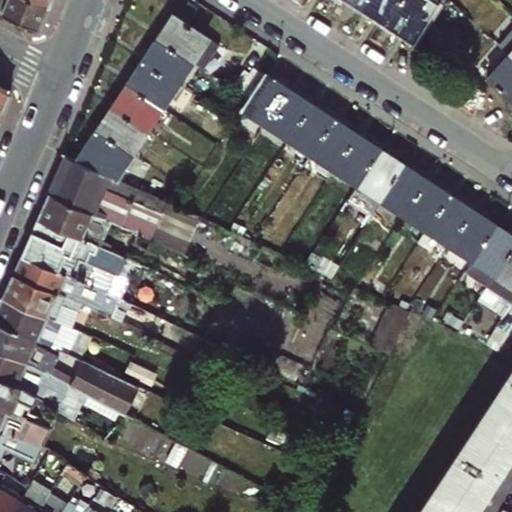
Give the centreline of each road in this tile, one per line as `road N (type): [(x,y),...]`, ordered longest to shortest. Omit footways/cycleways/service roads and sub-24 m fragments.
road 1 (residential): [(241,0),(511,178)]
road 2 (secondary): [(0,209),(55,79)]
